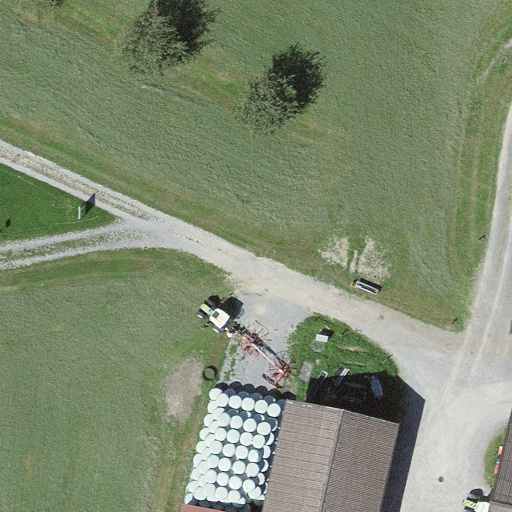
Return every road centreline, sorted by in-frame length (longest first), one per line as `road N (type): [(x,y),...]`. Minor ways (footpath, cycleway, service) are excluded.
road 1 (track): [(0,153),(511,395)]
road 2 (track): [(0,260),(165,228)]
road 3 (track): [(428,511),(452,368)]
